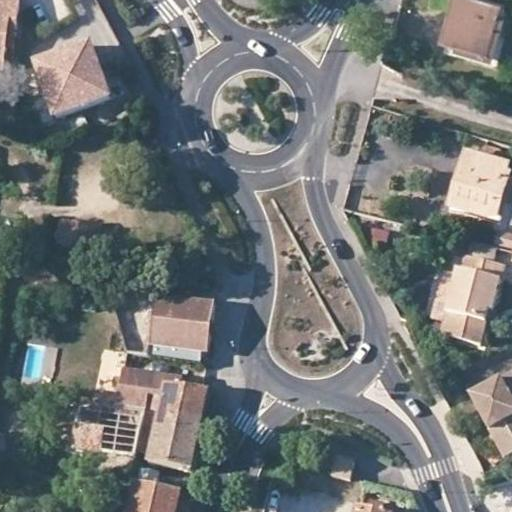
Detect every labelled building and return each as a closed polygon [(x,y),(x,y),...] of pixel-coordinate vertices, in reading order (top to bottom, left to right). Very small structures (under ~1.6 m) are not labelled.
[(16,39),(21,0),(0,0),(0,72),(5,73),(8,51),(9,38),(16,39)] [(510,15),(462,1),(448,49),(496,63),(510,15)] [(14,52),(16,39),(9,38),(8,51),(14,52)] [(64,57),(83,111),(110,101),(91,47),(64,57)] [(64,57),(37,67),(56,121),(83,111),(64,57)] [(511,172),(511,169),(468,157),(454,209),(489,220),(499,216),(511,172)] [(62,223),(58,246),(84,250),(98,252),(101,232),(102,229),(62,223)] [(113,233),(101,232),(98,252),(110,253),(113,233)] [(511,237),(500,234),(497,246),(511,249),(511,237)] [(472,245),(468,260),(495,267),(499,252),(472,245)] [(83,264),(84,250),(58,246),(56,259),(83,264)] [(508,269),(495,267),(468,260),(465,274),(459,273),(453,301),(446,327),(443,339),(483,348),(492,313),(497,314),(508,269)] [(203,281),(216,279),(213,264),(201,264),(203,281)] [(433,324),(446,327),(453,301),(440,298),(433,324)] [(215,307),(157,299),(149,356),(202,364),(204,354),(209,354),(215,307)] [(156,438),(200,447),(210,396),(182,390),(184,382),(126,370),(122,387),(117,408),(148,413),(161,415),(156,438)] [(511,376),(473,396),(507,461),(511,458),(511,376)] [(117,408),(84,403),(69,463),(87,466),(90,454),(136,460),(142,437),(148,413),(117,408)] [(144,438),(155,441),(156,438),(161,415),(148,413),(142,437),(144,438)] [(196,466),(200,447),(156,438),(155,441),(150,467),(194,474),(196,466)] [(355,462),(338,457),(333,480),(350,485),(355,462)] [(179,511),(183,496),(139,487),(133,511),(179,511)] [(382,511),(384,505),(371,502),(369,511),(382,511)]
